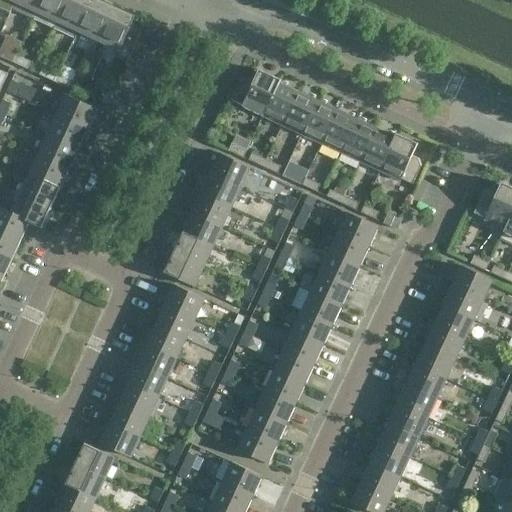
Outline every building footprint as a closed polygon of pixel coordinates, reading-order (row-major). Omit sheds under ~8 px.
[(33,18),(41,0),(16,0),(15,2),(14,2),(11,8),(33,18)] [(53,28),(66,0),(41,0),(33,18),(53,28)] [(77,31),(91,0),(66,0),(53,28),(75,38),(78,31),(77,31)] [(98,41),(113,8),(95,0),(91,0),(77,31),(78,31),(98,41)] [(135,18),(113,8),(98,41),(118,50),(115,56),(127,62),(141,32),(139,31),(130,27),(135,18)] [(0,56),(13,62),(16,55),(1,48),(0,51),(0,56)] [(31,62),(16,55),(13,62),(27,69),(31,62)] [(54,82),(57,74),(43,68),(39,75),(54,82)] [(278,83),(279,83),(281,80),(259,70),(253,82),(247,79),(240,82),(232,100),(243,105),(242,107),(263,116),(278,83)] [(72,81),(57,74),(54,82),(68,88),(72,81)] [(19,83),(13,80),(12,80),(6,92),(14,95),(19,83)] [(282,125),(298,92),(279,83),(278,83),(263,116),(282,125)] [(99,102),(106,106),(113,91),(105,88),(99,102)] [(302,134),(317,101),(298,92),(282,125),(302,134)] [(66,95),(57,115),(87,129),(97,109),(66,95)] [(10,103),(3,99),(0,105),(0,112),(4,114),(10,103)] [(321,143),(337,110),(317,101),(302,134),(321,143)] [(341,153),(357,120),(337,110),(321,143),(341,153)] [(78,149),(87,129),(57,115),(48,135),(78,149)] [(361,162),(376,129),(357,120),(341,153),(361,162)] [(380,171),(397,134),(396,134),(394,137),(376,129),(361,162),(380,171)] [(418,144),(397,134),(380,171),(401,180),(401,179),(412,184),(421,166),(418,159),(412,156),(418,144)] [(69,168),(78,149),(48,135),(39,154),(69,168)] [(228,151),(243,158),(247,151),(232,144),(228,151)] [(263,167),(266,160),(251,153),(248,160),(263,167)] [(60,188),(69,168),(39,154),(29,174),(60,188)] [(241,188),(250,168),(220,154),(210,174),(241,188)] [(281,167),(266,160),(263,167),(277,174),(281,167)] [(292,168),(287,178),(300,184),(305,174),(292,168)] [(51,208),(60,188),(29,174),(20,193),(51,208)] [(232,208),(241,188),(210,174),(201,193),(232,208)] [(302,185),(317,192),(320,185),(305,178),(302,185)] [(511,213),(511,187),(501,183),(496,195),(489,192),(482,195),(474,213),(485,218),(484,219),(505,229),(511,213)] [(341,203),(344,196),(330,189),(326,197),(341,203)] [(41,228),(51,208),(20,193),(11,212),(29,220),(29,222),(41,228)] [(222,227),(232,208),(201,193),(192,213),(222,227)] [(359,203),(344,196),(341,203),(356,210),(359,203)] [(293,212),(299,201),(290,197),(285,209),(293,212)] [(310,206),(304,203),(299,215),(305,218),(310,206)] [(361,213),(376,219),(379,212),(364,205),(361,213)] [(0,231),(20,241),(29,222),(29,220),(11,212),(0,206),(0,231)] [(389,211),(384,223),(397,229),(403,217),(389,211)] [(214,246),(222,227),(192,213),(183,232),(214,246)] [(347,213),(338,233),(369,247),(378,227),(347,213)] [(511,213),(505,229),(500,240),(511,246),(511,213)] [(300,229),(305,218),(299,215),(293,226),(300,229)] [(284,232),(289,221),(281,217),(276,228),(284,232)] [(279,244),(284,232),(276,228),(270,240),(279,244)] [(0,255),(11,260),(20,241),(0,231),(0,255)] [(204,266),(214,246),(183,232),(174,252),(204,266)] [(359,267),(369,247),(338,233),(329,253),(359,267)] [(292,246),(286,242),(280,254),(287,257),(292,246)] [(195,287),(204,266),(174,252),(164,273),(195,287)] [(350,287),(359,267),(329,253),(320,272),(350,287)] [(282,269),(287,257),(280,254),(275,265),(282,269)] [(0,280),(1,281),(11,260),(0,255),(0,280)] [(266,271),(271,260),(263,256),(258,267),(266,271)] [(474,256),(471,264),(485,271),(489,263),(474,256)] [(462,266),(453,286),(483,300),(492,280),(462,266)] [(261,283),(266,271),(258,267),(252,279),(261,283)] [(505,280),(508,272),(498,268),(495,275),(505,280)] [(341,306),(350,287),(320,272),(311,292),(341,306)] [(274,285),(268,282),(262,293),(269,296),(274,285)] [(174,285),(165,305),(195,319),(204,299),(174,285)] [(474,319),(483,300),(453,286),(444,305),(474,319)] [(251,303),(257,291),(249,287),(243,299),(251,303)] [(332,326),(341,306),(311,292),(302,311),(332,326)] [(264,308),(269,296),(262,293),(257,305),(264,308)] [(186,339),(195,319),(165,305),(156,325),(186,339)] [(464,342),(474,319),(444,305),(433,328),(464,342)] [(323,345),(332,326),(302,311),(292,331),(323,345)] [(244,332),(251,336),(257,324),(249,321),(244,332)] [(235,338),(240,326),(232,323),(227,334),(235,338)] [(177,359),(186,339),(156,325),(146,344),(177,359)] [(464,342),(433,328),(425,345),(455,359),(464,342)] [(314,365),(323,345),(292,331),(283,351),(314,365)] [(246,347),(251,336),(244,332),(239,344),(246,347)] [(229,350),(235,338),(227,334),(221,346),(229,350)] [(168,378),(177,359),(146,344),(137,364),(168,378)] [(446,379),(455,359),(425,345),(416,365),(446,379)] [(305,384),(314,365),(283,351),(274,370),(305,384)] [(509,375),(511,369),(511,361),(507,359),(501,371),(509,375)] [(239,364),(231,360),(226,372),(233,375),(239,364)] [(217,377),(222,366),(214,362),(208,373),(217,377)] [(159,398),(168,378),(137,364),(128,384),(159,398)] [(437,398),(446,379),(416,365),(407,384),(437,398)] [(295,404),(305,384),(274,370),(265,390),(295,404)] [(220,383),(221,383),(228,387),(233,375),(226,372),(220,383)] [(211,389),(217,377),(208,373),(203,385),(211,389)] [(149,417),(159,398),(128,384),(119,403),(149,417)] [(428,418),(437,398),(407,384),(398,404),(428,418)] [(497,402),(502,391),(494,387),(488,399),(497,402)] [(286,423),(295,404),(265,390),(256,409),(286,423)] [(511,392),(509,391),(502,405),(509,408),(511,402),(511,392)] [(221,403),(213,399),(207,411),(215,414),(221,403)] [(491,414),(497,402),(488,399),(483,410),(491,414)] [(198,416),(204,405),(195,401),(190,413),(198,416)] [(140,437),(149,417),(119,403),(110,423),(140,437)] [(419,438),(428,418),(398,404),(389,424),(419,438)] [(502,424),(509,409),(509,408),(502,405),(495,420),(502,424)] [(277,443),(286,423),(256,409),(247,429),(277,443)] [(210,426),(215,414),(207,411),(202,422),(210,426)] [(193,428),(198,416),(190,413),(185,424),(193,428)] [(131,457),(140,437),(110,423),(100,443),(131,457)] [(410,457),(419,438),(389,424),(380,443),(410,457)] [(268,463),(277,443),(247,429),(237,449),(268,463)] [(484,444),(489,432),(481,429),(475,440),(484,444)] [(490,430),(489,432),(484,444),(491,448),(498,434),(490,430)] [(180,456),(185,444),(177,440),(172,452),(180,456)] [(479,456),(484,444),(475,440),(470,452),(479,456)] [(401,477),(410,457),(380,443),(370,463),(401,477)] [(85,444),(75,464),(106,478),(115,458),(85,444)] [(484,463),(491,448),(484,444),(479,456),(477,460),(484,463)] [(166,463),(175,467),(180,456),(172,452),(166,463)] [(183,464),(191,468),(196,456),(188,453),(183,464)] [(511,457),(501,477),(503,477),(511,481),(511,457)] [(252,496),(262,476),(231,462),(222,482),(252,496)] [(392,496),(401,477),(370,463),(361,482),(392,496)] [(97,498),(106,478),(75,464),(66,484),(97,498)] [(185,479),(191,468),(183,464),(177,476),(185,479)] [(457,465),(452,477),(460,481),(466,469),(457,465)] [(479,473),(472,470),(465,484),(473,487),(479,473)] [(455,492),(460,481),(452,477),(447,488),(455,492)] [(511,505),(511,481),(503,477),(494,496),(498,498),(498,499),(511,505)] [(234,511),(245,511),(252,496),(222,482),(213,502),(234,511)] [(372,511),(384,511),(392,496),(361,482),(352,503),(372,511)] [(75,511),(89,511),(97,498),(66,484),(57,503),(75,511)] [(466,502),(473,487),(465,484),(458,499),(466,502)] [(158,503),(164,491),(155,487),(150,499),(158,503)] [(178,496),(170,492),(164,503),(173,507),(178,496)] [(511,511),(511,505),(498,499),(492,511),(511,511)] [(234,511),(213,502),(208,511),(234,511)] [(75,511),(57,503),(52,511),(75,511)] [(170,511),(173,507),(164,503),(160,511),(170,511)]
